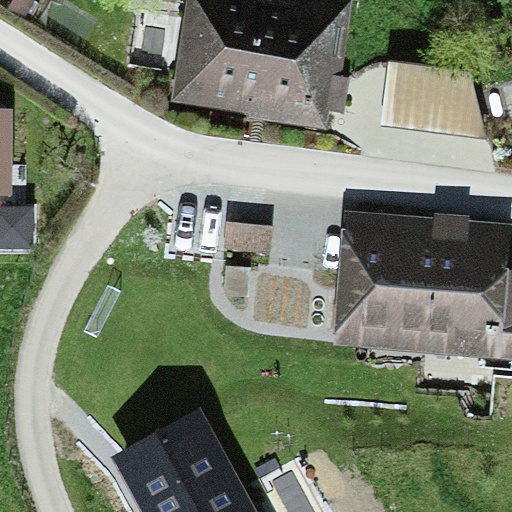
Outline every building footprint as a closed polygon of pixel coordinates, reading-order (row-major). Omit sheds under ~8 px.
[(185,0),(170,105),(325,128),(327,113),(344,116),(350,76),(343,75),(353,0),(185,0)] [(487,75),(391,63),(383,124),(480,137),(487,75)] [(13,109),(0,108),(0,194),(13,195),(13,109)] [(33,207),(0,207),(0,248),(34,247),(33,207)] [(511,234),(356,223),(346,358),(511,370),(511,234)] [(256,511),(200,409),(112,457),(141,511),(256,511)]
